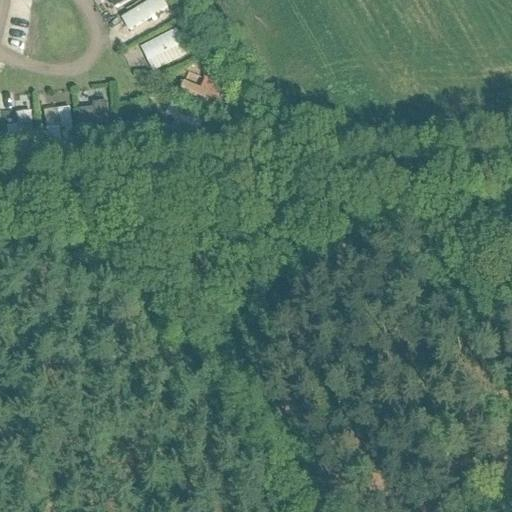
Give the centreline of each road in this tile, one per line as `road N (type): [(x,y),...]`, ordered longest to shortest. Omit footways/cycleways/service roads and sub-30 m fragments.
road 1 (track): [(0,215),(408,180)]
road 2 (track): [(511,301),(408,180)]
